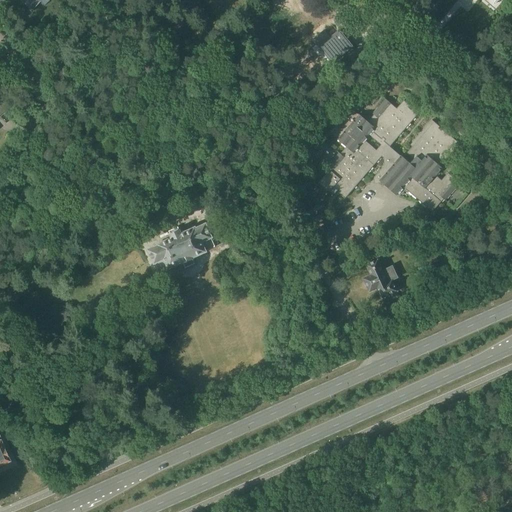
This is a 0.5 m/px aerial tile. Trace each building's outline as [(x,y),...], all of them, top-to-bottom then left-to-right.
[(41,0),(19,0),(29,9),(28,10),(31,13),(32,11),(32,10),(41,0)] [(288,0),(275,0),(268,9),(286,25),(280,31),(290,40),(300,28),(302,30),(311,20),(288,0)] [(312,41),(336,69),(340,66),(338,63),(353,51),(351,49),(353,48),(340,32),(339,33),(337,32),(330,38),(324,30),(312,41)] [(371,90),(364,98),(372,105),(379,97),(371,90)] [(442,129),(441,131),(438,129),(440,127),(434,122),(412,147),(407,153),(413,158),(414,159),(410,164),(390,147),(419,114),(413,108),(411,110),(408,108),(410,106),(404,101),(397,109),(383,97),(383,98),(385,100),(373,114),(371,112),(374,115),(368,122),(355,111),(357,109),(351,104),(340,116),(337,114),(339,116),(327,130),(325,128),(324,129),(346,147),(340,154),(337,151),(337,152),(339,154),(327,168),(325,166),(324,166),(329,171),(337,178),(330,186),(337,191),(338,189),(341,192),(339,194),(345,199),(374,165),(381,157),(384,159),(384,167),(374,179),(374,184),(379,184),(380,183),(396,196),(403,187),(432,212),(441,202),(439,201),(442,198),(447,202),(445,200),(459,184),(461,185),(462,185),(448,173),(441,181),(436,176),(442,169),(443,169),(440,167),(460,144),(454,139),(452,141),(450,139),(451,137),(442,129)] [(333,195),(337,191),(330,186),(337,178),(329,171),(318,183),(333,195)] [(404,222),(410,219),(405,209),(400,212),(404,222)] [(217,230),(213,222),(206,225),(206,223),(195,228),(195,227),(184,232),(181,233),(180,230),(170,235),(171,238),(168,239),(157,244),(157,245),(148,250),(154,265),(156,264),(159,272),(168,268),(169,269),(182,263),(184,269),(195,263),(193,258),(206,252),(206,250),(215,246),(211,238),(213,237),(211,233),(217,230)] [(382,270),(377,259),(366,265),(370,275),(362,278),(369,292),(377,288),(381,298),(398,291),(393,280),(397,277),(392,266),(382,270)] [(23,298),(31,293),(37,288),(30,278),(16,288),(23,298)] [(0,465),(8,461),(6,456),(7,454),(5,450),(3,450),(0,442),(0,439),(0,438),(0,465)]
